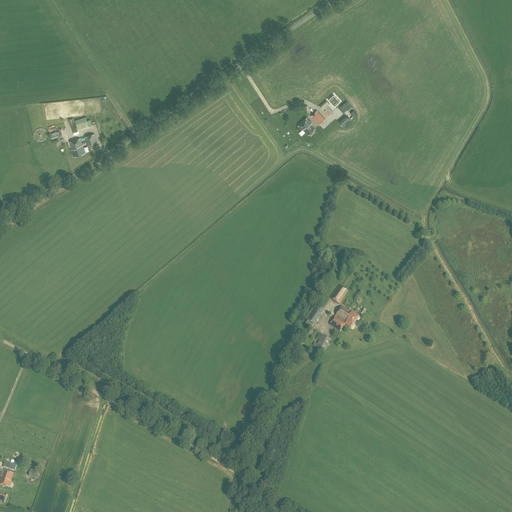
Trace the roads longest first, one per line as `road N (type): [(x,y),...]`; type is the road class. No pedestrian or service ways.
road 1 (unclassified): [(0,228),(332,0)]
road 2 (unclassified): [(239,473),(0,340)]
